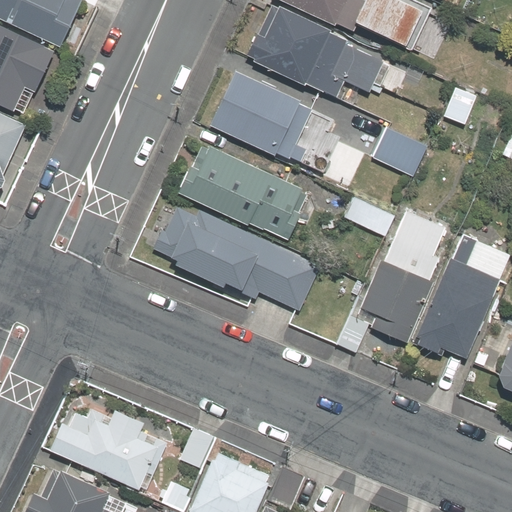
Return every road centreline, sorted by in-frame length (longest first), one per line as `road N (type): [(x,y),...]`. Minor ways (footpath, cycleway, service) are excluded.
road 1 (residential): [(38,285),(511,487)]
road 2 (residential): [(170,0),(38,285)]
